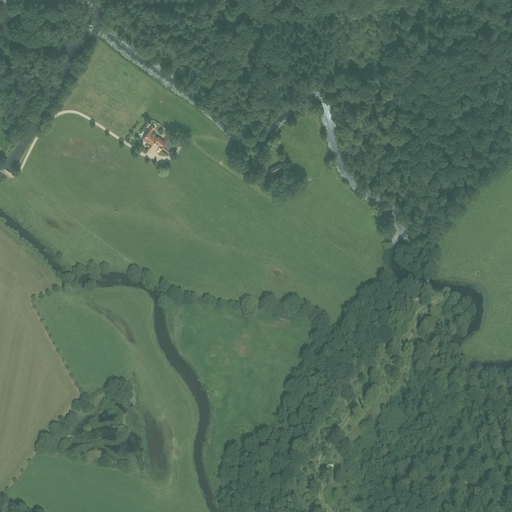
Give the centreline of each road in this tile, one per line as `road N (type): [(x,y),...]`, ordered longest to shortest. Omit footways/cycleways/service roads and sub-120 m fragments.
road 1 (track): [(381,376),(403,351),(422,306),(446,326),(436,370),(428,374)]
road 2 (track): [(331,511),(312,484),(325,447),(381,376)]
